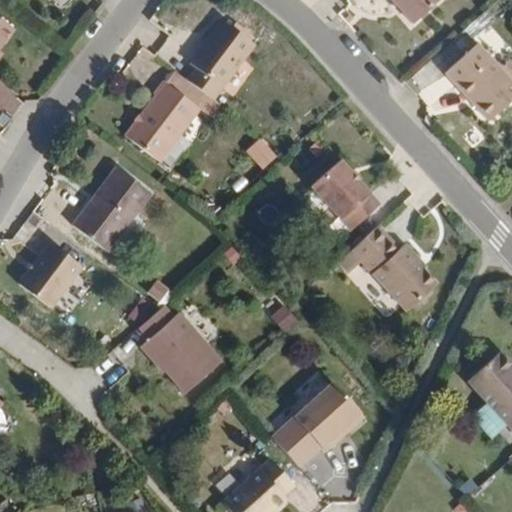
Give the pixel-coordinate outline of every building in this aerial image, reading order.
[(440,4),(436,0),(383,0),(410,30),(440,4)] [(205,107),(248,51),(216,27),(182,71),(189,76),(180,88),(205,107)] [(511,102),(511,90),(474,48),(442,77),(486,126),(511,102)] [(152,169),(193,117),(155,88),(145,100),(147,102),(117,142),(152,169)] [(343,238),(372,213),(332,168),(303,193),(343,238)] [(102,259),(131,221),(129,219),(145,198),(114,175),(88,208),(85,205),(65,231),(102,259)] [(409,266),(396,252),(390,257),(369,234),(329,268),(340,280),(352,269),(398,320),(428,292),(415,278),(406,269),(409,266)] [(42,313),(75,272),(43,248),(11,288),(42,313)] [(417,275),(409,266),(406,269),(415,278),(417,275)] [(215,370),(172,321),(167,325),(156,313),(153,316),(127,338),(138,350),(132,355),(149,375),(151,373),(157,380),(177,403),(215,370)] [(511,385),(504,377),(507,374),(493,359),(459,390),(511,449),(511,385)] [(157,380),(151,373),(149,375),(156,382),(157,380)] [(358,425),(327,388),(286,422),(318,459),(332,447),(328,443),(337,436),(340,441),(358,425)] [(276,502),(288,491),(262,463),(213,507),(217,511),(271,511),(279,505),(276,502)]
